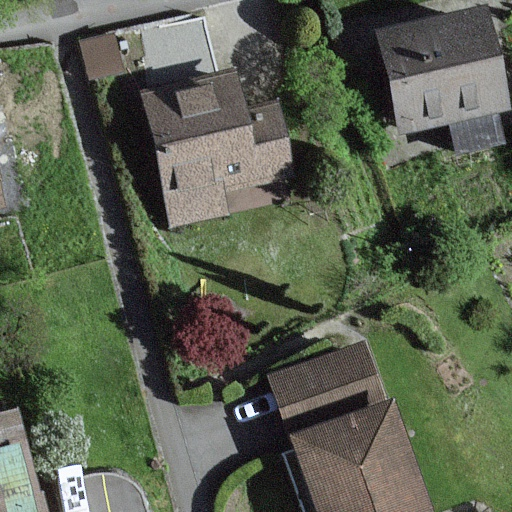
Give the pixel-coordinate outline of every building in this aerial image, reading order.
[(471,17),(373,39),(395,136),(493,114),(471,17)] [(221,81),(140,98),(168,228),(223,216),(218,191),(286,177),(271,105),(229,114),(221,81)] [(354,350),(266,380),(281,423),(369,393),(354,350)] [(416,511),(380,409),(284,443),(309,511),(416,511)] [(29,511),(4,418),(0,418),(0,511),(29,511)]
